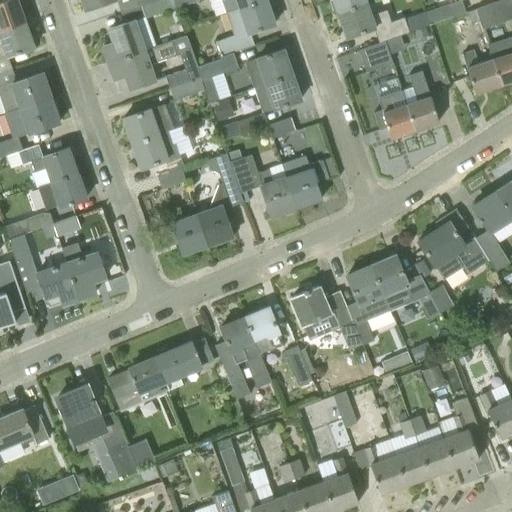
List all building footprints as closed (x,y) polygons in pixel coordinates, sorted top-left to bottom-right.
[(0,0),(0,28),(25,20),(18,0),(0,0)] [(82,0),(85,9),(111,0),(82,0)] [(145,18),(176,8),(173,0),(154,0),(140,5),(145,18)] [(221,0),(225,12),(259,0),(173,0),(176,8),(199,1),(198,0),(221,0)] [(275,24),(266,0),(259,0),(225,12),(233,35),(215,41),(216,46),(198,52),(200,59),(204,58),(205,62),(233,52),(253,45),(248,33),(275,24)] [(333,0),(338,12),(366,2),(365,0),(333,0)] [(426,11),(431,24),(465,12),(460,0),(459,0),(448,4),(448,3),(426,11)] [(475,9),(479,21),(482,29),(511,18),(511,5),(510,0),(499,0),(475,8),(475,9)] [(431,24),(426,11),(405,19),(404,17),(390,22),(386,9),(371,15),(366,2),(338,12),(347,37),(374,28),(378,42),(385,40),(431,24)] [(467,12),(471,24),(479,21),(475,9),(467,12)] [(0,71),(12,67),(7,56),(35,46),(25,20),(0,28),(0,71)] [(102,46),(108,62),(144,49),(134,20),(110,28),(115,41),(102,46)] [(425,28),(415,31),(418,39),(428,36),(425,28)] [(487,45),(492,59),(501,84),(511,80),(511,38),(504,41),(487,45)] [(171,40),(144,49),(108,62),(114,79),(125,75),(129,88),(154,79),(149,64),(176,55),(171,40)] [(393,62),(385,40),(378,42),(359,49),(366,71),(393,62)] [(255,87),(292,75),(283,48),(257,58),(257,59),(246,63),(250,73),(255,87)] [(501,84),(492,59),(477,64),(472,51),(462,54),(475,93),(501,84)] [(200,77),(204,91),(209,104),(220,99),(212,77),(239,68),(233,52),(205,62),(196,66),(200,77)] [(200,77),(196,66),(196,64),(165,75),(169,88),(200,77)] [(0,98),(5,112),(52,96),(43,70),(16,79),(12,67),(0,71),(0,98)] [(417,100),(407,103),(415,129),(439,121),(422,70),(408,75),(417,100)] [(301,99),(292,75),(255,87),(259,101),(263,112),(274,108),(274,109),(301,99)] [(174,101),(204,91),(200,77),(169,88),(174,101)] [(406,103),(402,90),(378,98),(382,109),(374,112),(380,129),(388,127),(391,137),(415,129),(407,103),(406,103)] [(0,156),(17,151),(22,149),(17,137),(28,131),(60,121),(52,96),(5,112),(12,138),(0,142),(0,156)] [(229,116),(223,101),(212,105),(217,120),(229,116)] [(167,130),(173,128),(183,125),(175,102),(165,105),(165,103),(149,109),(149,108),(123,117),(132,142),(167,130)] [(271,138),(295,130),(291,117),(267,124),(271,138)] [(222,140),(241,133),(237,121),(217,128),(222,140)] [(172,144),(167,130),(132,142),(141,168),(166,159),(170,172),(181,168),(183,167),(175,143),(172,144)] [(51,181),(78,172),(69,146),(43,155),(38,144),(22,149),(17,151),(22,166),(31,162),(34,171),(46,167),(51,181)] [(227,153),(230,162),(241,158),(238,149),(227,153)] [(238,187),(230,164),(227,153),(207,160),(210,169),(219,173),(222,182),(218,184),(209,210),(197,214),(208,244),(233,235),(227,220),(235,217),(231,207),(243,202),(238,187)] [(286,177),(296,207),(321,198),(315,182),(329,178),(322,159),(309,164),(305,155),(281,164),(285,177),(286,177)] [(230,164),(238,187),(251,182),(243,159),(230,164)] [(271,216),(296,207),(286,177),(285,177),(281,164),(256,173),(271,216)] [(181,168),(170,172),(157,176),(161,189),(186,181),(181,168)] [(87,197),(78,172),(51,181),(38,186),(45,209),(59,204),(60,207),(87,197)] [(511,179),(496,190),(511,215),(511,179)] [(511,217),(511,215),(496,190),(472,206),(494,240),(503,234),(499,227),(511,217)] [(183,253),(208,244),(197,214),(183,218),(179,207),(169,210),(173,222),(172,222),(183,253)] [(30,231),(53,223),(48,211),(25,219),(30,231)] [(57,235),(80,227),(76,215),(53,223),(57,235)] [(489,260),(480,245),(476,237),(465,244),(449,221),(418,241),(443,279),(463,266),(467,273),(489,260)] [(63,304),(79,298),(67,262),(36,273),(23,234),(7,239),(26,293),(31,291),(32,296),(44,292),(46,297),(59,292),(63,304)] [(480,245),(489,260),(492,264),(505,256),(492,237),(480,245)] [(67,262),(79,298),(96,292),(92,281),(105,276),(97,252),(81,257),(76,244),(61,249),(67,262)] [(405,304),(403,299),(413,295),(396,254),(370,265),(390,311),(405,304)] [(8,260),(0,263),(0,325),(14,321),(11,312),(24,308),(8,260)] [(366,321),(390,311),(370,265),(346,275),(359,304),(347,309),(352,321),(362,345),(374,340),(366,321)] [(507,284),(511,281),(511,275),(510,272),(502,277),(507,284)] [(429,291),(440,312),(453,305),(442,284),(429,291)] [(339,326),(352,321),(347,309),(340,291),(323,298),(318,286),(291,297),(307,336),(325,328),(320,317),(333,312),(339,326)] [(440,312),(429,291),(417,297),(429,319),(440,312)] [(244,317),(260,353),(272,347),(283,343),(279,333),(279,331),(269,306),(244,317)] [(511,320),(511,306),(501,313),(507,324),(511,320)] [(259,354),(260,353),(244,317),(220,326),(226,340),(214,345),(223,366),(230,382),(236,399),(249,393),(243,378),(242,378),(236,363),(245,359),(256,388),(271,382),(259,354)] [(155,357),(169,389),(182,383),(179,375),(201,366),(201,365),(213,359),(204,338),(192,343),(192,342),(155,357)] [(410,349),(415,362),(431,355),(426,343),(410,349)] [(301,392),(307,390),(304,382),(311,379),(297,345),(284,350),(301,392)] [(412,363),(408,354),(407,351),(396,355),(401,368),(412,363)] [(469,361),(467,356),(458,359),(461,365),(469,361)] [(169,389),(155,357),(129,368),(130,369),(108,378),(121,409),(169,389)] [(429,391),(445,384),(437,364),(421,371),(429,391)] [(214,370),(221,386),(230,382),(223,366),(214,370)] [(511,432),(511,400),(511,398),(504,384),(491,390),(480,394),(500,438),(511,432)] [(73,440),(93,431),(99,429),(96,421),(94,414),(99,411),(88,385),(56,398),(73,440)] [(344,392),(333,397),(344,427),(355,423),(344,392)] [(443,437),(454,467),(479,458),(468,429),(477,425),(465,396),(451,402),(456,414),(438,421),(443,437)] [(48,438),(34,405),(23,410),(22,408),(0,417),(0,448),(19,440),(21,445),(34,440),(36,443),(48,438)] [(105,446),(119,479),(139,471),(112,409),(96,416),(109,445),(105,446)] [(418,415),(408,418),(415,435),(424,431),(418,415)] [(415,435),(408,418),(399,421),(409,449),(394,454),(405,485),(430,476),(419,445),(415,435)] [(419,445),(430,476),(454,467),(443,437),(419,445)] [(232,485),(240,481),(244,480),(231,445),(219,450),(232,485)] [(405,485),(394,454),(380,460),(374,445),(364,448),(381,493),(405,485)] [(337,475),(323,481),(334,511),(359,502),(342,456),(332,460),(337,475)] [(305,475),(299,458),(288,463),(294,478),(305,475)] [(294,478),(288,463),(279,466),(284,481),(270,486),(274,498),(279,511),(306,511),(299,489),(294,478)] [(80,490),(89,487),(83,472),(75,475),(80,490)] [(79,491),(74,477),(57,483),(62,497),(79,491)] [(240,510),(249,506),(244,492),(240,481),(232,485),(240,510)] [(299,489),(306,511),(330,511),(334,511),(323,481),(299,489)] [(251,511),(279,511),(274,498),(270,486),(269,484),(255,489),(244,492),(249,506),(251,511)] [(218,511),(236,511),(228,488),(211,493),(218,511)]
